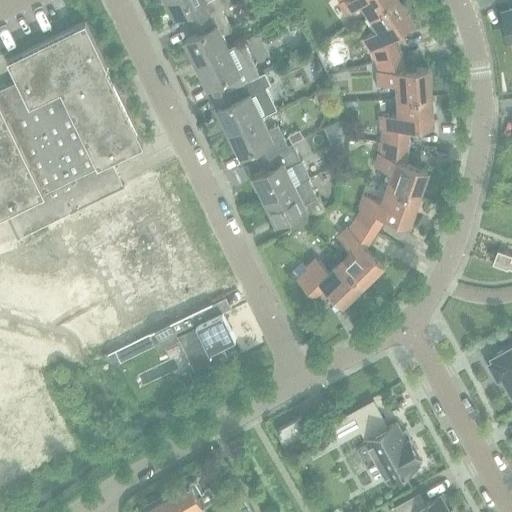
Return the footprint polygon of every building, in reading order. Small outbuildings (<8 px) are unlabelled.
[(166,0),(174,15),(187,9),(194,22),(222,9),(233,3),(231,0),(166,0)] [(362,0),(372,15),(394,0),(340,0),(347,10),(362,0)] [(400,0),(394,0),(372,15),(379,27),(364,37),(371,47),(371,46),(376,59),(398,52),(392,33),(413,19),(400,0)] [(508,41),(511,40),(511,7),(501,10),(504,20),(503,20),(506,31),(508,41)] [(222,9),(194,22),(198,32),(185,38),(196,62),(228,47),(221,33),(231,28),(222,9)] [(16,237),(123,183),(111,158),(143,142),(116,84),(110,72),(107,66),(85,20),(8,58),(18,79),(0,87),(0,213),(3,212),(16,237)] [(243,39),(228,47),(196,62),(208,85),(210,84),(215,95),(260,73),(243,39)] [(398,52),(376,59),(379,70),(380,82),(398,81),(399,98),(430,95),(428,67),(403,68),(398,52)] [(266,69),(260,73),(215,95),(220,106),(218,107),(230,130),(262,115),(278,106),(267,84),(272,81),(266,69)] [(384,126),(382,140),(405,143),(407,124),(432,122),(430,95),(399,98),(400,112),(382,114),(383,126),(384,126)] [(262,115),(230,130),(241,153),(256,146),(262,158),(269,155),(288,145),(278,123),(268,128),(262,115)] [(405,143),(382,140),(381,152),(377,164),(394,170),(388,187),(418,198),(428,169),(404,160),(405,143)] [(302,159),(301,159),(293,143),(288,145),(269,155),(274,164),(252,175),(258,188),(260,187),(265,199),(296,184),(309,178),(308,177),(311,176),(302,159)] [(296,184),(265,199),(270,209),(268,210),(275,222),(297,211),(302,222),(327,210),(319,195),(317,196),(309,178),(296,184)] [(363,206),(356,217),(375,230),(386,214),(409,222),(418,198),(388,187),(384,200),(367,194),(363,205),(363,206)] [(353,248),(341,260),(362,283),(383,263),(365,244),(375,230),(356,217),(349,227),(348,227),(340,235),(353,248)] [(511,267),(511,253),(498,248),(493,262),(508,268),(509,266),(511,267)] [(362,283),(341,260),(330,271),(317,258),(309,266),(298,277),(315,294),(326,284),(343,301),(362,283)] [(227,355),(222,344),(236,337),(223,311),(210,317),(205,306),(205,305),(181,317),(182,317),(151,332),(158,347),(184,334),(189,345),(185,347),(196,370),(227,355)] [(511,343),(492,354),(494,358),(489,360),(498,375),(501,372),(505,378),(511,390),(511,343)] [(286,445),(310,432),(301,416),(277,429),(286,445)] [(356,417),(332,430),(338,441),(362,428),(356,417)] [(356,444),(367,465),(378,459),(388,479),(419,463),(417,460),(420,458),(409,438),(406,439),(396,421),(366,437),(367,439),(356,444)] [(142,506),(144,509),(144,510),(144,511),(143,511),(197,511),(206,507),(203,503),(214,497),(199,472),(142,506)] [(440,495),(424,503),(418,493),(394,506),(397,511),(449,511),(448,508),(447,508),(440,495)] [(217,511),(244,511),(250,509),(244,497),(217,511)]
